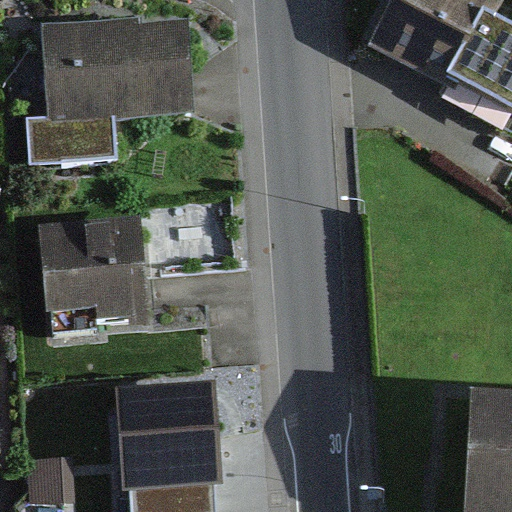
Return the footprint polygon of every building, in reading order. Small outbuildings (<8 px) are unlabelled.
[(398,0),(369,55),(444,94),(441,100),(511,137),(511,35),(494,26),(507,1),(504,0),(398,0)] [(202,26),(51,33),(55,131),(206,125),(202,26)] [(157,240),(48,246),(52,331),(161,325),(157,240)] [(236,401),(129,406),(133,494),(240,489),(236,401)] [(511,511),(511,418),(472,416),(467,511),(511,511)] [(75,463),(30,466),(34,509),(79,505),(75,463)]
